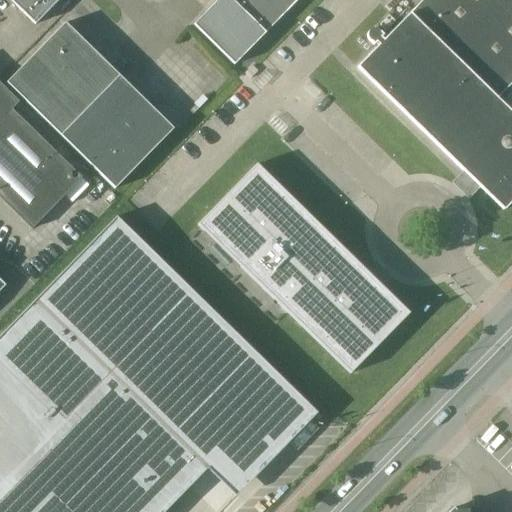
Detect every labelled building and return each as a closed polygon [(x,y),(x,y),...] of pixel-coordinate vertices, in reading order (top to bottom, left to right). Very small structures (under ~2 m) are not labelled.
[(7,0),(34,25),(58,0),(7,0)] [(216,0),(192,25),(233,65),(265,34),(298,0),(216,0)] [(357,67),(357,68),(357,69),(462,172),(479,188),(503,210),(511,201),(511,114),(497,99),(511,83),(511,0),(422,0),(399,24),(383,41),(380,39),(382,36),(378,32),(376,31),(373,30),(371,30),(369,31),(367,33),(366,35),(366,37),(367,40),(368,42),(373,46),(375,44),(377,46),(357,67)] [(5,84),(59,137),(118,77),(92,51),(95,49),(92,46),(89,49),(64,24),(5,84)] [(173,130),(146,104),(149,102),(146,99),(144,102),(118,77),(59,137),(114,190),(173,130)] [(0,200),(28,228),(78,176),(50,149),(58,141),(0,84),(0,200)] [(255,170),(202,225),(349,369),(403,314),(255,170)] [(115,217),(0,334),(0,511),(164,511),(259,415),(288,443),(316,414),(115,217)]
